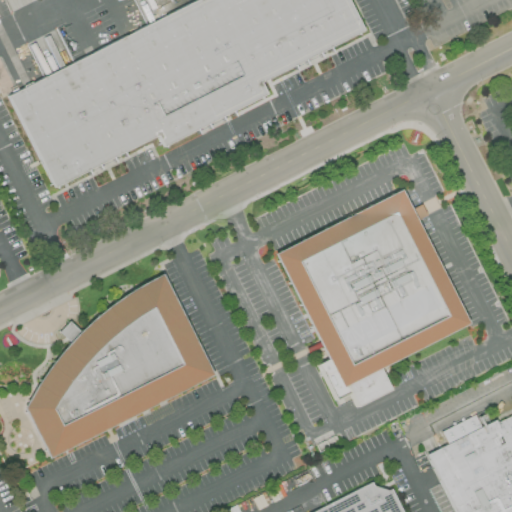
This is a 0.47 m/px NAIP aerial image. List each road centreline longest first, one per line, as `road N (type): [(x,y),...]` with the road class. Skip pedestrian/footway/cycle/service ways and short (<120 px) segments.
road 1 (tertiary): [(0,309),(431,90)]
road 2 (tertiary): [(511,248),(431,90)]
